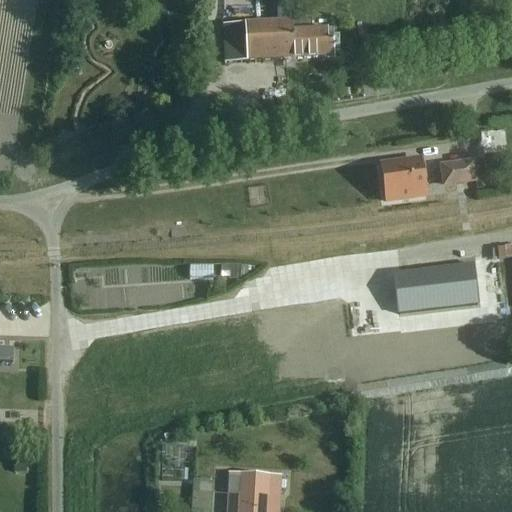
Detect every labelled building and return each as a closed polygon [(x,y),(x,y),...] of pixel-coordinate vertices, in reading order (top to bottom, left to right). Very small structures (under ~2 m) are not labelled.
[(332,32),(312,33),(312,23),(297,23),(295,0),(276,0),(278,24),(223,27),(225,65),(239,64),(334,59),(332,32)] [(504,130),(480,133),(483,154),(507,151),(504,130)] [(333,144),(334,155),(374,152),(373,141),(333,144)] [(423,197),(419,163),(381,167),(385,201),(423,197)] [(478,181),(476,164),(441,168),(442,185),(478,181)] [(398,316),(478,307),(473,267),(393,276),(398,316)] [(228,282),(240,282),(240,269),(220,269),(220,281),(228,281),(228,282)] [(212,282),(212,270),(189,270),(189,282),(212,282)] [(0,364),(13,365),(13,351),(0,350),(0,364)] [(266,511),(267,499),(228,496),(226,511),(266,511)]
